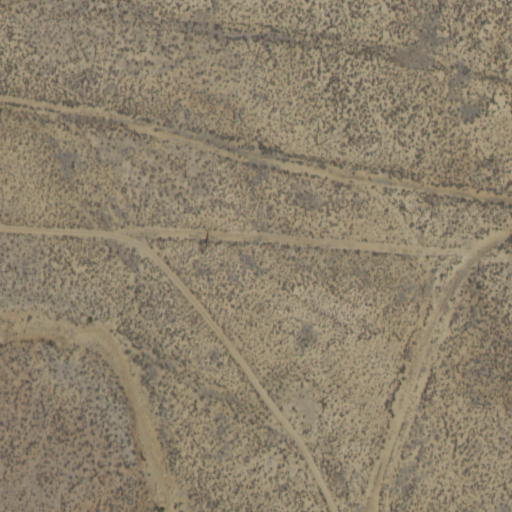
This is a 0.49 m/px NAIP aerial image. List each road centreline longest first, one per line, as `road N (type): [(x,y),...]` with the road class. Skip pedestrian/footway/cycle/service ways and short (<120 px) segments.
road 1 (track): [(511,193),(0,77)]
road 2 (track): [(486,244),(448,250),(0,227)]
road 3 (track): [(365,511),(454,280),(511,228)]
